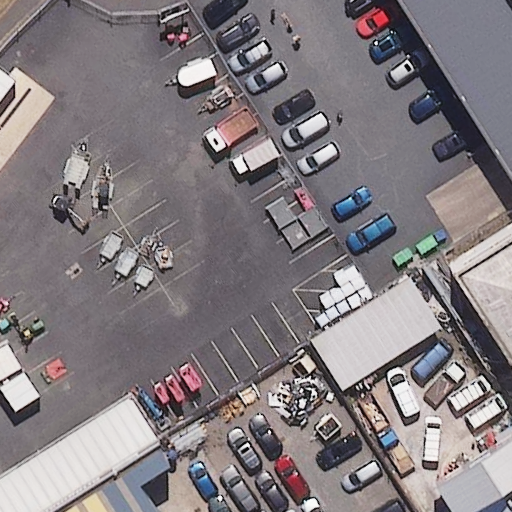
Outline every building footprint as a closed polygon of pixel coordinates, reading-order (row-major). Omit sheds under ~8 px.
[(511,0),(417,0),(511,144),(511,0)] [(0,92),(12,77),(0,67),(0,92)] [(511,219),(448,261),(511,360),(511,219)] [(438,322),(408,274),(309,336),(340,385),(438,322)] [(0,511),(153,511),(131,478),(168,455),(129,393),(0,474),(0,511)] [(511,511),(511,420),(431,474),(455,511),(511,511)]
